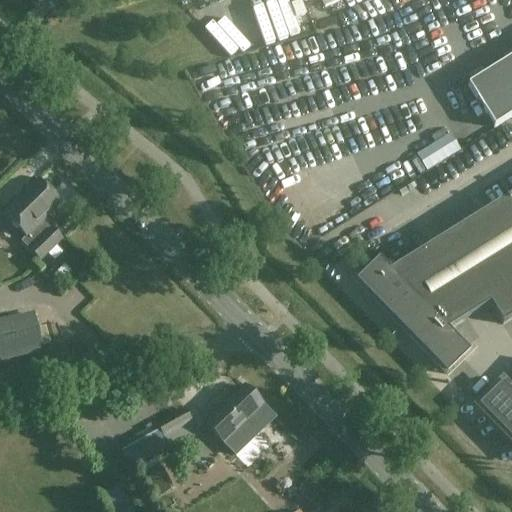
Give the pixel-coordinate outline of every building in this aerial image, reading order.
[(511,118),(511,59),(468,87),(495,129),(511,118)] [(3,214),(26,238),(28,236),(35,244),(28,250),(39,262),(62,239),(51,227),(50,229),(43,222),(61,204),(38,179),(3,214)] [(511,196),(390,272),(379,260),(362,276),(363,277),(356,283),(362,289),(362,290),(440,369),(447,375),(453,369),(470,353),(448,331),(490,304),(503,325),(511,319),(511,196)] [(0,360),(40,350),(32,317),(0,324),(0,360)] [(511,396),(501,386),(490,397),(479,409),(511,441),(511,396)] [(204,424),(224,445),(263,407),(243,387),(204,424)] [(425,408),(408,418),(421,438),(437,428),(425,408)] [(199,435),(185,410),(158,426),(171,451),(199,435)]
